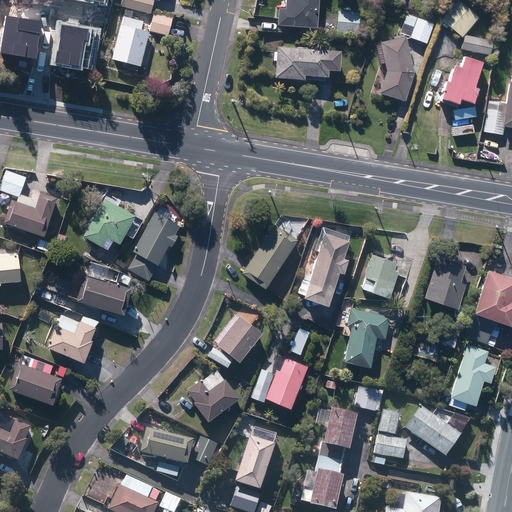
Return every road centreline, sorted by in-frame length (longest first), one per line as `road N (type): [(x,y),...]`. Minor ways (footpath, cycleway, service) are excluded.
road 1 (residential): [(222,152),(205,266),(186,317),(85,432),(43,511)]
road 2 (secondary): [(511,198),(222,152)]
road 3 (secondary): [(193,146),(0,116)]
road 4 (unknown): [(95,445),(201,501),(236,501)]
road 5 (residential): [(193,146),(225,0)]
